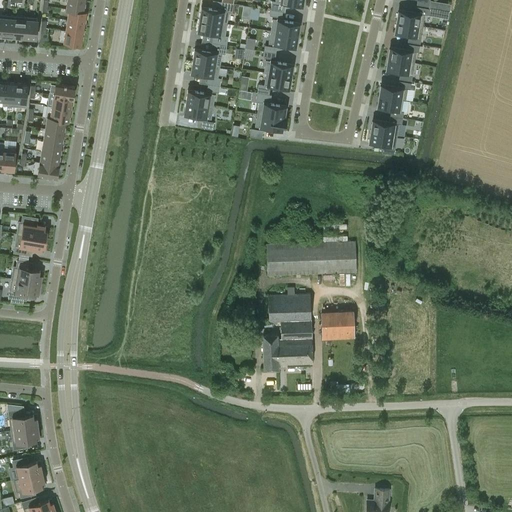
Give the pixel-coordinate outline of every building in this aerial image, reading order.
[(80,0),(67,0),(66,8),(86,12),(86,11),(83,11),(85,1),(80,0)] [(428,7),(436,8),(437,1),(429,0),(428,6),(428,7)] [(201,6),(199,19),(226,23),(228,12),(232,12),(233,3),(221,1),(220,9),(201,6)] [(256,17),(256,6),(241,6),(241,17),(256,17)] [(398,9),(396,21),(422,25),(424,14),(427,14),(428,8),(416,6),(415,12),(398,9)] [(66,8),(66,9),(69,9),(67,20),(85,22),(86,12),(66,8)] [(13,37),(15,15),(3,14),(1,36),(13,37)] [(24,38),(26,16),(15,15),(13,37),(24,38)] [(24,38),(36,39),(38,17),(26,16),(24,38)] [(228,36),(225,35),(226,23),(199,19),(197,31),(213,34),(212,42),(226,45),(228,36)] [(300,23),(277,19),(275,31),(298,35),(300,23)] [(67,20),(65,30),(61,29),(83,33),(85,22),(67,20)] [(419,43),(422,25),(396,21),(395,33),(408,35),(407,41),(419,43)] [(81,44),(83,33),(61,29),(59,41),(81,44)] [(273,44),(296,47),(298,35),(275,31),(273,44)] [(222,53),(225,53),(226,45),(212,42),(211,51),(194,48),(192,60),(220,65),(222,53)] [(390,47),(388,58),(414,63),(416,51),(418,51),(419,45),(407,43),(406,49),(390,47)] [(251,58),(252,49),(236,47),(234,56),(251,58)] [(399,78),(411,80),(414,63),(388,58),(386,70),(400,72),(399,78)] [(190,73),(218,77),(220,65),(192,60),(190,73)] [(293,64),(270,60),(268,73),(291,76),(293,64)] [(266,85),(289,89),(291,76),(268,73),(266,85)] [(238,88),(246,89),(247,76),(239,75),(238,88)] [(402,99),(402,100),(405,100),(407,88),(409,89),(410,82),(398,80),(397,87),(381,84),(379,96),(402,99)] [(14,106),(16,82),(4,81),(2,105),(14,106)] [(25,107),(28,83),(16,82),(14,106),(25,107)] [(72,98),(74,86),(56,83),(54,95),(72,98)] [(187,89),(185,102),(213,106),(215,94),(187,89)] [(47,105),(71,109),(72,98),(54,95),(52,105),(47,105)] [(403,111),(400,111),(402,100),(402,99),(379,96),(377,107),(391,109),(390,116),(402,118),(403,111)] [(183,114),(211,119),(213,106),(185,102),(183,114)] [(261,114),(284,118),(284,117),(286,106),(263,102),(261,114)] [(71,109),(47,105),(45,116),(66,120),(69,121),(71,109)] [(284,117),(284,118),(261,114),(259,127),(282,130),(283,127),(284,128),(285,118),(284,117)] [(64,131),(66,120),(45,116),(45,117),(47,117),(45,128),(64,131)] [(401,124),(402,118),(390,116),(389,122),(373,119),(371,131),(396,135),(398,124),(401,124)] [(212,129),(214,122),(202,120),(201,127),(212,129)] [(45,128),(43,139),(62,142),(64,131),(45,128)] [(251,128),(250,135),(262,137),(263,130),(251,128)] [(394,153),(396,135),(371,131),(369,142),(383,145),(381,151),(394,153)] [(41,150),(60,153),(62,142),(43,139),(41,150)] [(4,146),(2,169),(13,170),(15,147),(4,146)] [(60,153),(41,150),(40,161),(35,160),(35,161),(58,165),(60,153)] [(58,165),(35,161),(33,173),(56,176),(58,165)] [(19,221),(17,233),(45,238),(47,226),(34,224),(35,218),(23,215),(22,222),(19,221)] [(45,238),(17,233),(14,252),(29,254),(30,248),(41,250),(42,246),(44,247),(44,244),(45,238)] [(267,274),(356,271),(355,241),(266,244),(267,274)] [(13,270),(11,278),(40,283),(42,271),(29,268),(30,262),(17,260),(16,266),(13,266),(13,270)] [(40,283),(11,278),(8,297),(24,299),(25,293),(36,295),(36,291),(38,292),(39,289),(40,283)] [(278,366),(313,365),(311,292),(294,293),(294,286),(287,286),(287,293),(268,293),(269,321),(281,320),(281,338),(277,338),(277,334),(263,334),(264,369),(278,368),(278,366)] [(321,315),(321,330),(354,329),(353,313),(321,315)] [(9,411),(11,430),(37,426),(36,417),(34,417),(34,414),(22,416),(21,409),(9,411)] [(14,448),(26,446),(26,440),(37,439),(37,435),(38,435),(38,433),(38,432),(37,426),(11,430),(14,448)] [(42,472),(39,460),(26,463),(25,457),(12,460),(14,467),(16,466),(18,477),(14,479),(42,472)] [(14,479),(17,491),(19,490),(21,496),(33,494),(32,488),(43,485),(42,482),(44,481),(42,472),(14,479)] [(387,511),(389,489),(375,488),(374,500),(367,499),(366,511),(387,511)] [(19,502),(22,511),(49,511),(55,510),(52,501),(50,502),(49,499),(38,503),(36,497),(19,502)]
